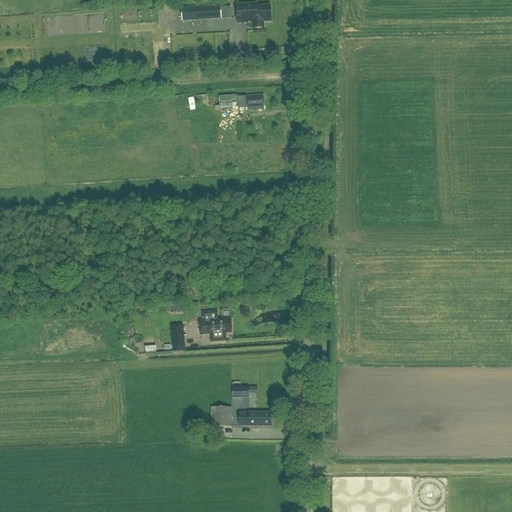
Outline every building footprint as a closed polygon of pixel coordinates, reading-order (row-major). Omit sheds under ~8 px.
[(258,6),(258,3),(235,4),(237,25),(248,24),(248,30),(264,29),(264,23),(272,22),(271,5),(258,6)] [(181,9),(182,22),(220,20),(220,7),(181,9)] [(224,19),(235,19),(234,8),(223,9),(224,19)] [(136,22),(155,21),(155,11),(136,12),(136,22)] [(265,110),(264,96),(237,97),(238,109),(246,109),(246,111),(265,110)] [(202,321),(200,321),(201,336),(206,335),(211,335),(211,342),(227,341),(226,334),(232,333),(230,319),(218,320),(217,312),(201,313),(202,321)] [(185,352),(183,325),(172,326),(174,348),(167,349),(167,353),(185,352)] [(241,383),(233,383),(232,398),(249,398),(250,388),(241,388),(241,383)] [(232,428),(232,408),(212,408),(212,428),(232,428)] [(271,413),(248,413),(248,414),(239,413),(239,426),(248,427),(271,427),(271,413)] [(242,439),(242,429),(234,429),(234,439),(242,439)]
